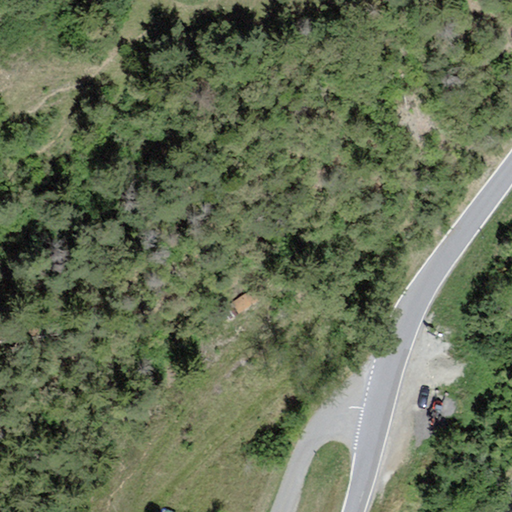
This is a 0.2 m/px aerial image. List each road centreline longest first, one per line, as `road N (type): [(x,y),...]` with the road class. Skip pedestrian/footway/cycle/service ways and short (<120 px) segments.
road 1 (unclassified): [(373,409),(420,293),(511,165)]
road 2 (unclassified): [(373,409),(348,408),(327,421),(301,455),(278,511)]
